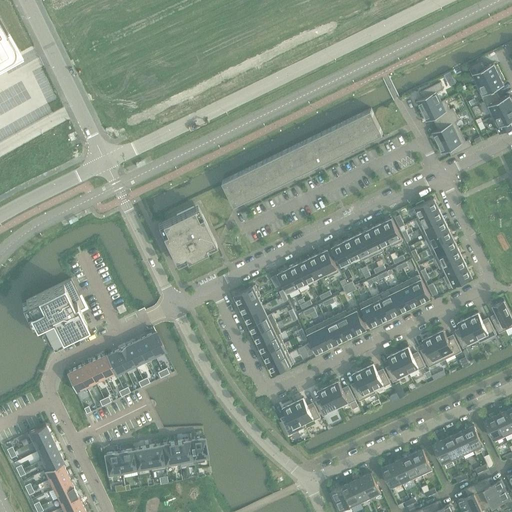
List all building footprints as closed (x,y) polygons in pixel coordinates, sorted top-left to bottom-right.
[(128,0),(142,26),(111,41),(132,84),(163,70),(177,98),(318,29),(303,0),(128,0)] [(0,63),(19,53),(7,33),(0,19),(0,63)] [(499,73),(501,72),(498,64),(495,65),(494,62),(485,67),(482,61),(468,68),(471,73),(476,84),(499,73)] [(504,84),(503,81),(505,80),(501,72),(499,73),(476,84),(481,95),(484,100),(497,93),(495,88),(504,84)] [(417,100),(422,111),(441,102),(445,99),(440,101),(436,92),(443,89),(440,82),(420,91),(423,97),(417,100)] [(511,106),(511,96),(511,97),(509,94),(500,99),(497,93),(484,100),(486,105),(492,116),(511,106)] [(441,102),(422,111),(427,121),(433,118),(436,123),(456,114),(452,107),(450,109),(445,99),(441,102)] [(511,119),(511,106),(492,116),(497,127),(500,132),(511,126),(511,123),(510,120),(511,119)] [(383,133),(371,108),(222,181),(234,205),(245,200),(245,199),(249,197),(249,198),(270,188),(270,187),(273,185),(273,186),(294,176),(294,175),(298,173),(298,174),(319,164),(319,163),(323,161),(323,162),(344,152),(343,151),(347,149),(347,150),(368,140),(368,139),(372,138),(383,133)] [(432,132),(437,142),(460,131),(456,122),(459,120),(456,114),(436,123),(439,129),(432,132)] [(460,131),(437,142),(442,153),(449,150),(452,156),(471,146),(468,139),(465,141),(460,131)] [(417,205),(413,207),(418,217),(416,218),(418,217),(439,207),(434,197),(424,202),(423,200),(416,203),(417,205)] [(201,211),(198,204),(192,207),(173,216),(163,221),(158,224),(161,230),(175,258),(177,264),(185,260),(209,248),(217,244),(214,239),(207,223),(201,211)] [(418,217),(416,218),(420,228),(423,227),(443,217),(439,207),(418,217)] [(400,214),(395,217),(400,227),(405,224),(400,214)] [(392,217),(382,222),(391,241),(393,245),(403,240),(401,236),(392,217)] [(423,227),(420,228),(425,238),(427,237),(448,227),(443,217),(423,227)] [(382,222),(372,227),(381,246),(383,250),(384,250),(382,245),(390,241),(392,246),(393,245),(391,241),(382,222)] [(372,227),(362,232),(371,251),(373,255),(383,250),(381,246),(372,227)] [(427,237),(425,238),(430,248),(432,247),(453,237),(448,227),(427,237)] [(362,232),(352,237),(361,255),(363,260),(373,255),(371,251),(362,232)] [(352,237),(342,241),(351,260),(361,255),(352,237)] [(432,247),(430,248),(435,258),(437,257),(458,247),(453,237),(432,247)] [(332,246),(341,265),(351,260),(342,241),(332,246)] [(437,257),(435,258),(440,268),(442,267),(463,256),(458,247),(437,257)] [(328,248),(318,253),(327,272),(329,276),(339,271),(337,267),(328,248)] [(318,253),(308,258),(317,277),(318,279),(319,279),(318,276),(326,273),(328,277),(329,276),(327,272),(318,253)] [(442,267),(440,268),(442,267),(446,275),(444,276),(444,278),(447,276),(467,266),(463,256),(442,267)] [(308,258),(298,263),(307,282),(308,284),(318,279),(317,277),(308,258)] [(298,263),(288,268),(297,287),(298,289),(308,284),(307,282),(298,263)] [(447,276),(444,278),(449,287),(452,286),(455,284),(456,286),(464,283),(463,281),(472,276),(467,266),(447,276)] [(288,268),(278,273),(287,291),(288,293),(298,289),(297,287),(288,268)] [(276,274),(271,277),(276,287),(281,284),(276,274)] [(419,274),(409,279),(410,281),(420,302),(430,297),(420,276),(419,274)] [(40,292),(26,299),(31,312),(36,321),(39,320),(49,340),(61,334),(87,322),(80,308),(85,306),(79,294),(71,278),(40,292)] [(409,279),(399,284),(400,286),(410,307),(420,302),(410,281),(409,279)] [(438,293),(433,283),(428,285),(433,295),(438,293)] [(253,285),(235,294),(239,304),(258,295),(260,294),(255,284),(253,285)] [(399,284),(389,288),(391,291),(401,311),(410,307),(400,286),(399,284)] [(389,288),(380,293),(381,295),(391,316),(401,311),(391,291),(389,288)] [(380,293),(370,298),(371,300),(381,321),(391,316),(381,295),(380,293)] [(258,295),(239,304),(244,314),(263,305),(258,296),(261,295),(260,294),(258,295)] [(370,298),(360,303),(361,305),(371,326),(381,321),(371,300),(370,298)] [(511,316),(504,299),(493,305),(498,315),(492,318),(499,332),(511,326),(511,316)] [(123,303),(116,306),(119,313),(126,310),(123,303)] [(263,305),(244,314),(249,324),(267,315),(263,305)] [(346,310),(345,310),(347,312),(357,333),(367,328),(356,307),(347,312),(346,310)] [(345,310),(336,315),(337,317),(347,338),(357,333),(347,312),(345,310)] [(478,312),(468,317),(478,337),(480,342),(496,334),(490,319),(484,322),(478,312)] [(267,315),(249,324),(254,334),(272,325),(277,322),(272,313),(267,315)] [(336,315),(326,320),(327,322),(337,342),(347,338),(337,317),(336,315)] [(468,317),(458,322),(461,327),(455,330),(463,347),(478,340),(480,342),(478,337),(468,317)] [(326,320),(316,325),(317,327),(327,347),(337,342),(327,322),(326,320)] [(272,325),(254,334),(258,343),(277,334),(281,332),(277,322),(272,325)] [(316,325),(306,330),(307,332),(317,352),(327,347),(317,327),(316,325)] [(156,329),(146,334),(155,353),(166,348),(156,329)] [(443,329),(433,334),(443,354),(445,359),(461,351),(455,336),(449,339),(443,329)] [(282,333),(281,332),(277,334),(258,343),(263,353),(282,344),(284,343),(279,334),(282,333)] [(146,334),(136,339),(145,358),(155,353),(146,334)] [(433,334),(423,339),(428,349),(422,352),(429,366),(445,359),(443,354),(433,334)] [(136,339),(126,344),(136,363),(145,358),(136,339)] [(282,344),(263,353),(268,363),(287,354),(289,353),(284,343),(282,344)] [(309,343),(305,345),(310,355),(314,353),(309,343)] [(126,344),(117,348),(126,367),(136,363),(126,344)] [(408,346),(398,351),(408,371),(409,373),(425,365),(420,353),(414,356),(408,346)] [(117,348),(107,353),(115,370),(116,372),(126,367),(117,348)] [(106,351),(96,356),(105,375),(115,370),(107,353),(106,351)] [(398,351),(388,356),(393,366),(387,369),(393,381),(409,373),(408,371),(398,351)] [(287,354),(268,363),(273,373),(282,368),(283,371),(291,367),(290,365),(291,364),(294,363),(289,353),(287,354)] [(466,355),(470,364),(476,362),(471,353),(466,355)] [(96,356),(86,361),(95,380),(105,375),(96,356)] [(86,361),(76,366),(86,384),(95,380),(86,361)] [(373,363),(363,368),(373,388),(375,393),(376,392),(374,388),(382,384),(383,386),(390,383),(385,370),(379,373),(373,363)] [(76,366),(66,371),(75,390),(86,384),(76,366)] [(358,383),(352,386),(359,400),(375,393),(373,388),(363,368),(353,373),(358,383)] [(443,370),(432,375),(432,376),(434,380),(445,374),(443,370)] [(339,380),(328,385),(338,405),(339,407),(355,400),(350,387),(344,390),(339,380)] [(399,382),(393,385),(397,393),(403,390),(399,382)] [(323,400),(317,403),(323,415),(339,407),(338,405),(328,385),(318,390),(323,400)] [(303,397),(293,402),(303,422),(305,427),(306,426),(304,422),(312,418),(313,420),(320,417),(315,404),(309,407),(303,397)] [(288,417),(282,420),(289,434),(305,427),(303,422),(293,402),(283,407),(288,417)] [(511,425),(505,411),(495,415),(505,436),(511,432),(511,425)] [(495,441),(505,436),(495,415),(485,420),(495,441)] [(45,422),(27,431),(32,440),(49,432),(45,422)] [(474,425),(464,430),(474,451),(484,446),(474,425)] [(464,430),(454,434),(464,455),(474,451),(464,430)] [(49,432),(32,440),(36,449),(54,441),(49,432)] [(205,434),(190,437),(194,457),(209,455),(205,434)] [(454,434),(444,439),(454,460),(464,455),(454,434)] [(190,437),(176,439),(179,460),(180,462),(194,460),(194,457),(190,437)] [(176,439),(161,441),(165,462),(165,465),(180,462),(179,460),(176,439)] [(443,465),(454,460),(444,439),(434,443),(443,465)] [(54,441),(36,449),(41,458),(58,450),(54,441)] [(161,441),(147,444),(151,465),(151,470),(166,467),(165,465),(165,462),(161,441)] [(147,444),(133,447),(136,467),(151,465),(147,444)] [(133,447),(118,449),(122,470),(136,467),(133,447)] [(118,449),(103,452),(107,472),(107,475),(122,472),(122,470),(118,449)] [(423,449),(413,453),(422,474),(432,470),(423,449)] [(58,450),(41,458),(45,468),(63,459),(58,450)] [(413,453),(403,458),(412,479),(422,474),(413,453)] [(403,458),(393,462),(402,484),(412,479),(403,458)] [(61,460),(44,469),(48,478),(65,469),(61,460)] [(392,488),(402,484),(393,462),(383,467),(392,488)] [(65,469),(48,478),(52,487),(70,479),(65,469)] [(371,472),(362,477),(371,498),(381,493),(371,472)] [(362,477),(352,481),(357,493),(359,498),(361,503),(371,498),(362,477)] [(489,478),(477,483),(488,508),(493,505),(494,508),(503,504),(502,501),(509,499),(501,480),(492,484),(489,478)] [(70,479),(52,487),(57,496),(74,488),(70,479)] [(352,481),(342,486),(347,498),(349,503),(351,507),(361,503),(359,498),(357,493),(352,481)] [(483,511),(482,510),(488,508),(477,483),(464,489),(467,496),(459,500),(464,511),(483,511)] [(341,511),(351,507),(349,503),(347,498),(342,486),(332,491),(341,511)] [(74,488),(57,496),(61,505),(79,497),(74,488)] [(79,497),(61,505),(64,511),(70,511),(83,506),(79,497)] [(438,501),(425,507),(427,511),(452,511),(449,504),(440,508),(438,501)]
